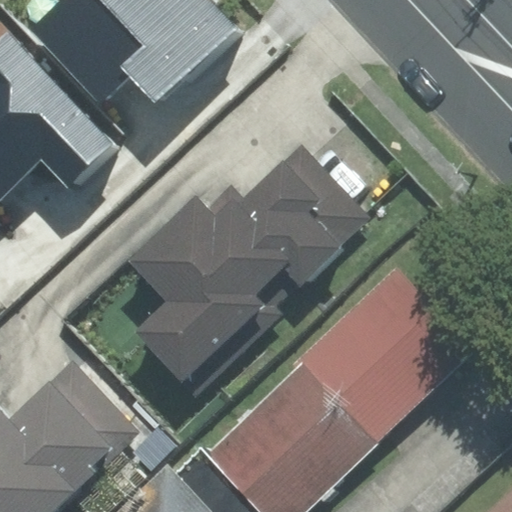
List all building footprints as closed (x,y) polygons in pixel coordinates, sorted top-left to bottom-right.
[(59,0),(31,25),(98,100),(130,72),(156,101),(235,30),(208,0),(59,0)] [(0,195),(39,158),(68,189),(115,144),(8,32),(0,40),(0,195)] [(216,218),(195,196),(126,260),(164,301),(132,331),(195,398),(285,314),(281,310),(345,250),(340,245),(370,217),(301,145),(237,204),(234,201),(216,218)] [(207,457),(260,511),(304,511),(474,351),(400,274),(207,457)] [(0,511),(53,511),(138,432),(72,364),(9,424),(0,414),(0,511)] [(260,511),(207,457),(201,451),(177,474),(167,464),(116,511),(260,511)]
